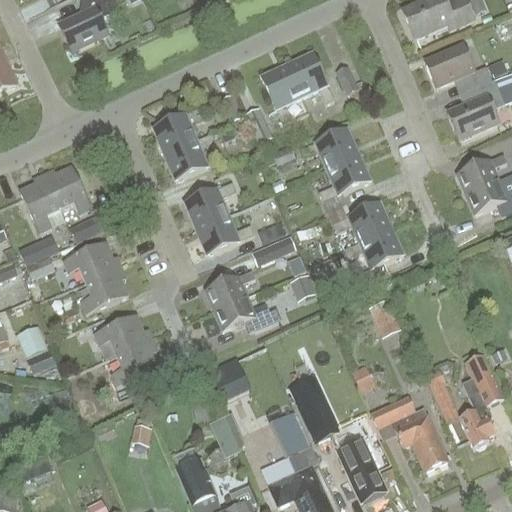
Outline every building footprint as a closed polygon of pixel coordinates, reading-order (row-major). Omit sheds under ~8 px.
[(100,23),(119,14),(112,0),(84,0),(82,1),(89,15),(59,29),(72,56),(108,39),(100,23)] [(198,0),(203,12),(217,6),(214,0),(198,0)] [(481,0),(467,0),(464,1),(446,9),(442,0),(437,0),(403,15),(415,44),(448,29),(450,34),(474,24),(472,21),(488,14),(481,0)] [(468,95),(492,85),(486,71),(474,76),(463,51),(425,67),(436,93),(462,82),(468,95)] [(313,57),(287,69),(302,102),(319,94),(325,108),(334,104),(328,90),(328,89),(313,57)] [(508,75),(503,64),(487,70),(492,81),(508,75)] [(7,67),(0,70),(0,97),(18,89),(7,67)] [(359,93),(367,89),(357,68),(349,71),(348,70),(336,76),(347,99),(359,93)] [(302,102),(287,69),(261,82),(276,114),(283,128),(292,124),(285,109),(302,102)] [(494,115),(505,110),(511,106),(511,77),(468,96),(473,107),(447,118),(459,146),(499,128),(494,115)] [(229,127),(243,121),(233,99),(220,105),(229,127)] [(277,152),(259,112),(244,119),(262,159),(277,152)] [(153,133),(164,159),(212,139),(197,145),(190,128),(205,122),(201,113),(186,119),(153,133)] [(319,157),(326,174),(359,159),(347,133),(315,148),(300,155),(304,164),(319,157)] [(232,136),(221,140),(224,146),(225,148),(235,143),(232,136)] [(201,154),(216,148),(212,139),(164,159),(175,185),(208,172),(201,154)] [(295,162),(290,150),(262,162),(266,171),(276,167),(278,170),(295,162)] [(371,186),(359,159),(326,174),(334,191),(319,197),(323,206),(338,200),(371,186)] [(457,179),(466,200),(499,185),(494,173),(507,167),(503,159),(457,179)] [(54,175),(44,180),(60,215),(75,208),(80,219),(91,213),(72,172),(56,179),(54,175)] [(60,215),(44,180),(34,185),(35,189),(20,196),(40,238),(51,232),(46,222),(60,215)] [(275,196),(284,192),(280,184),(272,188),(275,196)] [(511,194),(504,197),(499,185),(466,200),(474,220),(497,210),(501,222),(511,217),(511,194)] [(185,207),(196,234),(228,220),(221,203),(236,197),(232,188),(218,194),(217,193),(185,207)] [(352,231),(359,248),(392,233),(380,207),(348,222),(333,229),(337,238),(352,231)] [(289,233),(299,229),(294,217),(284,221),(289,233)] [(239,246),(254,239),(250,230),(236,237),(228,220),(196,234),(207,260),(240,246),(239,246)] [(103,235),(97,221),(70,233),(76,247),(103,235)] [(287,238),(281,226),(263,233),(269,246),(287,238)] [(382,269),(403,260),(392,233),(359,248),(345,254),(349,263),(363,257),(371,274),(338,289),(343,301),(387,280),(382,269)] [(298,245),(305,242),(303,236),(295,239),(298,245)] [(19,254),(26,271),(49,261),(60,257),(52,240),(19,254)] [(281,260),(279,255),(293,249),(290,240),(251,257),(257,271),(281,260)] [(511,240),(502,245),(510,264),(511,263),(511,240)] [(80,273),(86,287),(121,273),(117,262),(113,264),(106,248),(64,265),(68,277),(80,273)] [(4,255),(8,266),(16,263),(12,252),(4,255)] [(55,274),(49,261),(26,271),(32,284),(55,274)] [(0,287),(17,280),(12,267),(0,272),(0,287)] [(437,271),(423,276),(427,286),(440,281),(437,271)] [(125,283),(121,273),(86,287),(92,302),(81,307),(85,318),(128,301),(121,285),(125,283)] [(205,295),(214,316),(247,302),(242,289),(255,284),(252,276),(205,295)] [(296,283),(304,302),(316,297),(309,278),(296,283)] [(61,304),(68,322),(78,318),(70,301),(61,304)] [(269,317),(266,308),(252,314),(247,302),(214,316),(222,336),(250,325),(255,336),(281,325),(277,313),(269,317)] [(402,334),(389,303),(369,311),(382,342),(402,334)] [(110,346),(116,360),(152,345),(147,335),(144,337),(137,321),(94,339),(99,350),(110,346)] [(48,353),(38,330),(16,339),(26,362),(48,353)] [(156,356),(152,345),(116,360),(123,375),(112,380),(117,391),(159,373),(152,357),(156,356)] [(48,354),(36,359),(43,376),(55,370),(48,354)] [(495,370),(508,363),(503,354),(491,361),(495,370)] [(462,388),(469,402),(475,416),(460,423),(473,453),(476,451),(479,453),(485,450),(486,447),(489,446),(488,443),(496,440),(488,424),(492,422),(487,411),(504,403),(484,360),(465,369),(471,384),(462,388)] [(221,409),(250,396),(236,364),(207,377),(221,409)] [(366,369),(351,376),(360,397),(375,391),(366,369)] [(460,423),(439,376),(426,381),(447,428),(460,423)] [(337,438),(312,383),(288,394),(313,449),(337,438)] [(412,449),(425,478),(449,467),(428,420),(419,424),(408,402),(371,419),(383,445),(397,439),(404,452),(412,449)] [(210,407),(195,408),(196,427),(213,426),(212,407),(210,407)] [(294,416),(270,427),(284,460),(308,449),(294,416)] [(26,424),(4,433),(11,451),(34,441),(26,424)] [(103,431),(106,440),(116,435),(113,427),(103,431)] [(149,451),(152,431),(135,429),(132,448),(149,451)] [(363,443),(337,455),(352,487),(355,486),(364,506),(384,496),(375,476),(378,475),(363,443)] [(218,499),(201,462),(176,474),(192,511),(218,499)] [(30,469),(36,484),(52,477),(46,463),(30,469)] [(294,504),(297,511),(330,511),(312,471),(269,491),(278,511),(294,504)] [(250,511),(257,509),(249,490),(230,499),(235,511),(250,511)] [(0,511),(6,511),(16,511),(19,495),(0,492),(0,511)]
